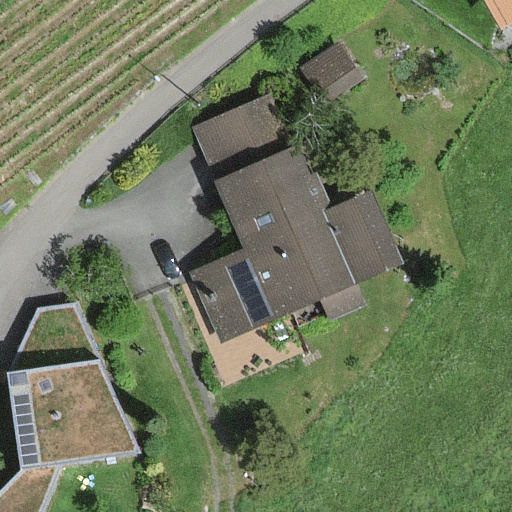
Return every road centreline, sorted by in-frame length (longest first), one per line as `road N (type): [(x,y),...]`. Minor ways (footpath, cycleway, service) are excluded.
road 1 (residential): [(0,276),(49,193),(281,0)]
road 2 (track): [(226,511),(222,447),(157,294)]
